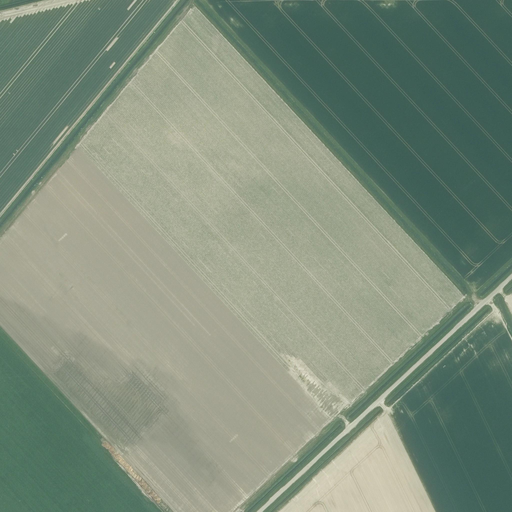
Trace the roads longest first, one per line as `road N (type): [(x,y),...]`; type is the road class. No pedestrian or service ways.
road 1 (unclassified): [(258,511),(511,275)]
road 2 (track): [(90,122),(190,0)]
